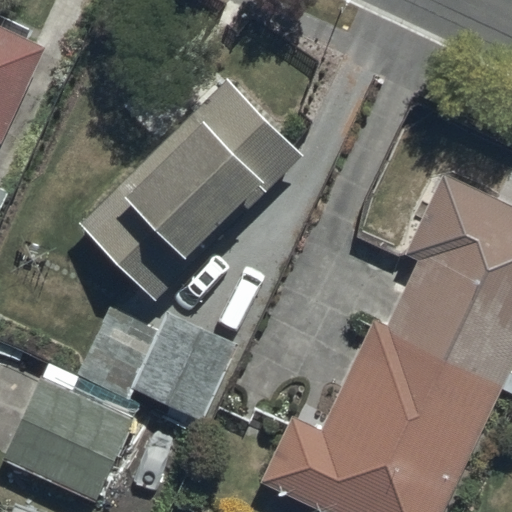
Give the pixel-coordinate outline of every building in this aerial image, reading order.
[(0,125),(2,126),(47,32),(0,10),(0,125)] [(269,96),(230,66),(84,209),(156,282),(194,245),(184,235),(264,156),(275,167),(301,141),(269,96)] [(351,511),(438,511),(511,352),(511,191),(447,159),(408,237),(421,244),(388,310),(378,305),(322,418),(294,404),(262,467),(351,511)] [(0,208),(12,183),(0,177),(0,208)] [(170,298),(159,321),(112,297),(78,366),(49,351),(2,445),(95,491),(142,397),(128,390),(135,375),(204,410),(240,333),(170,298)]
